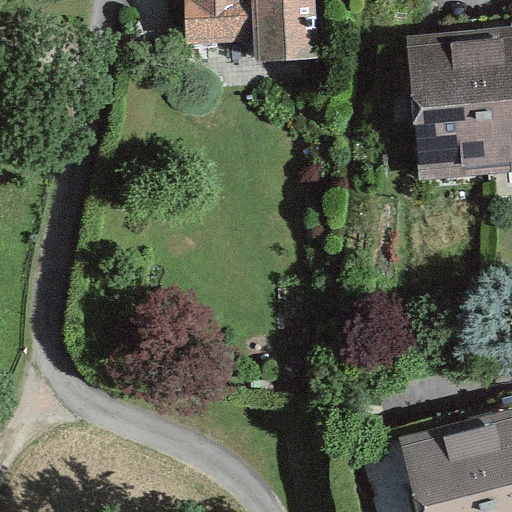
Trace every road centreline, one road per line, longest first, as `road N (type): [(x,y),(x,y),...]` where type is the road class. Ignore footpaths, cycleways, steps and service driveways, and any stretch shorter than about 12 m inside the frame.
road 1 (residential): [(267,511),(222,469),(72,396),(41,318),(107,66),(108,0)]
road 2 (track): [(72,396),(10,450),(0,487)]
